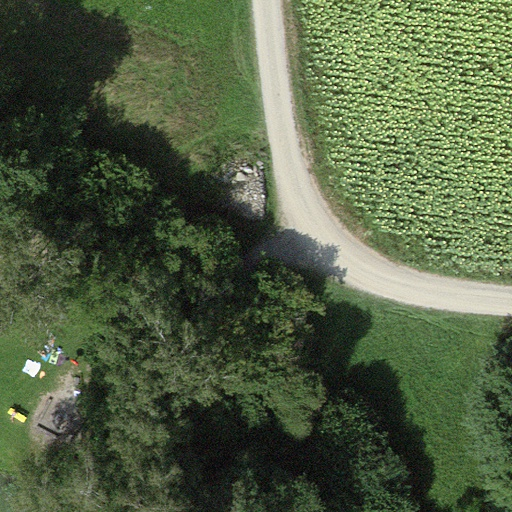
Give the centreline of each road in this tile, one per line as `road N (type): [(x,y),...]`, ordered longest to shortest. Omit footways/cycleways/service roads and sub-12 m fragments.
road 1 (track): [(273,0),(290,177),(313,248)]
road 2 (track): [(313,248),(433,291),(511,299)]
